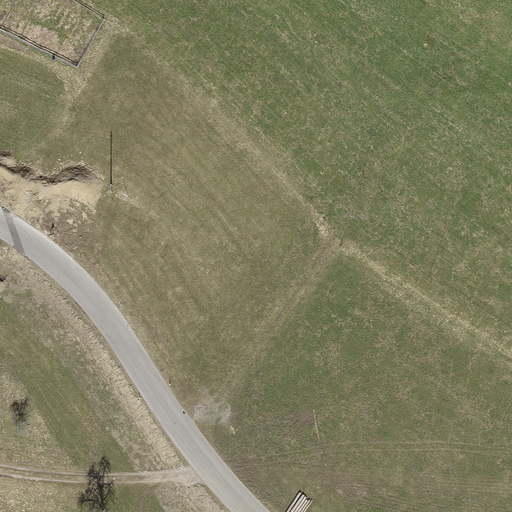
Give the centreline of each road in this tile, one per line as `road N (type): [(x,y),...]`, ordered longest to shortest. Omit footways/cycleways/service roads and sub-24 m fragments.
road 1 (tertiary): [(0,225),(79,284),(210,470),(250,511)]
road 2 (track): [(210,470),(100,479),(0,469)]
